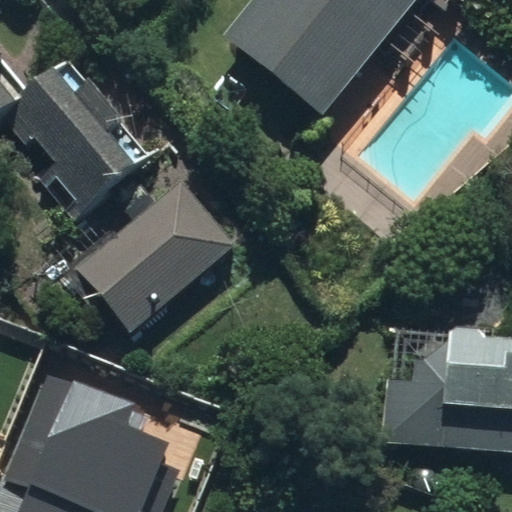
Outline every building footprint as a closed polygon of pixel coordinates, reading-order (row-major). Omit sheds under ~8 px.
[(260,0),(217,53),(320,138),(429,5),(452,24),(470,0),(260,0)] [(0,135),(4,132),(85,229),(151,174),(63,69),(22,104),(0,77),(0,135)] [(234,266),(178,191),(66,276),(73,285),(38,311),(63,343),(95,318),(121,352),(234,266)] [(511,344),(391,334),(380,457),(511,468),(511,344)] [(59,367),(0,506),(0,511),(165,511),(186,465),(169,457),(173,448),(132,431),(144,403),(59,367)]
